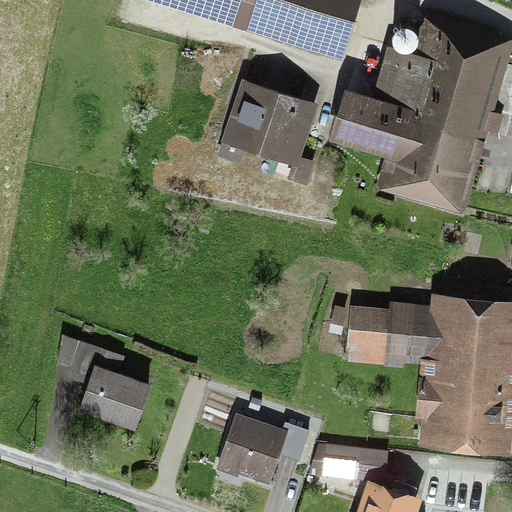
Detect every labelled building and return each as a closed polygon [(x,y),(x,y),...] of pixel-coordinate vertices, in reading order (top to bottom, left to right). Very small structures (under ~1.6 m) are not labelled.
[(169,0),(338,51),(353,0),(169,0)] [(404,105),(360,96),(348,155),(422,171),(413,209),(504,228),(511,190),(511,49),(449,36),(440,77),(411,70),(404,105)] [(344,127),(271,101),(250,160),(324,185),(344,127)] [(427,307),(415,370),(410,422),(418,423),(415,447),(509,455),(511,421),(511,302),(428,295),(427,307)] [(415,370),(427,307),(389,303),(388,310),(348,307),(343,364),(415,370)] [(124,360),(59,337),(55,365),(85,375),(74,412),(130,431),(145,385),(119,374),(124,360)] [(276,430),(233,415),(213,472),(268,491),(281,455),(297,460),(307,432),(277,422),(276,430)] [(388,450),(326,445),(324,475),(386,480),(388,450)] [(415,511),(420,500),(367,481),(355,511),(415,511)]
